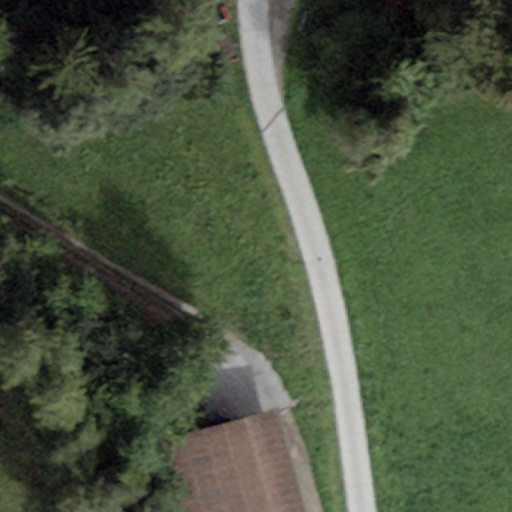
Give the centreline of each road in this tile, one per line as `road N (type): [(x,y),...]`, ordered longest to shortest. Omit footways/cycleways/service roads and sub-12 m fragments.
road 1 (unclassified): [(362,511),(348,397),(249,0)]
road 2 (track): [(0,189),(246,356),(285,399),(315,511)]
